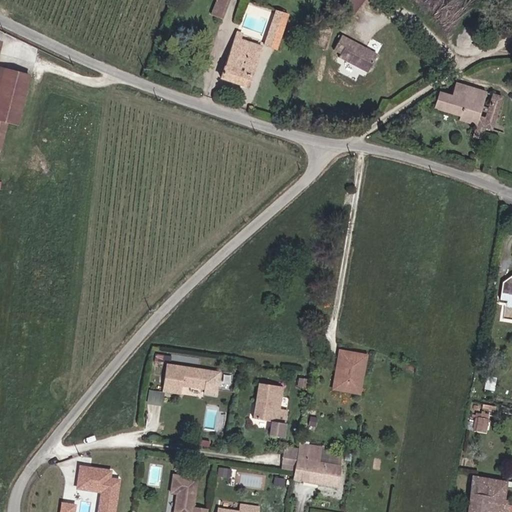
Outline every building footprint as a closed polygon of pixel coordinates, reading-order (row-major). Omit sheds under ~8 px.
[(221,17),(227,0),(216,0),(211,13),(221,17)] [(358,11),(366,0),(346,0),(346,1),(358,11)] [(275,49),(286,15),(274,11),(263,45),(275,49)] [(248,87),(261,47),(239,40),(241,34),(235,33),(220,78),(248,87)] [(376,54),(340,35),(333,50),(340,54),(338,58),(349,63),(351,61),(353,62),(352,65),(367,72),(376,54)] [(0,68),(0,144),(6,122),(16,124),(28,76),(0,68)] [(478,116),(486,92),(455,83),(451,95),(438,92),(435,100),(433,106),(433,107),(458,115),(458,119),(475,125),(478,116)] [(491,130),(501,97),(491,94),(484,118),(478,116),(475,125),(484,128),(491,130)] [(480,139),(484,128),(475,125),(471,137),(480,139)] [(511,274),(502,282),(500,299),(511,300),(511,274)] [(365,353),(338,348),(332,388),(359,392),(365,353)] [(185,385),(187,388),(203,390),(207,370),(166,365),(162,392),(180,394),(181,386),(181,385),(185,385)] [(306,386),(308,378),(299,377),(298,384),(306,386)] [(278,407),(282,385),(257,382),(252,417),(284,422),(286,408),(278,407)] [(485,432),(488,416),(478,414),(475,430),(485,432)] [(340,464),(318,461),(321,445),(300,441),(299,446),(285,444),(281,469),(293,470),(292,479),(317,482),(337,485),(340,464)] [(91,468),(81,467),(79,481),(79,482),(78,488),(102,492),(98,511),(114,511),(119,480),(110,479),(110,473),(97,471),(97,474),(90,473),(91,468)] [(191,511),(192,505),(196,479),(173,475),(170,493),(176,494),(173,511),(191,511)] [(511,511),(511,507),(505,506),(506,501),(504,501),(507,482),(473,476),(466,511),(511,511)] [(78,511),(80,503),(64,500),(60,511),(78,511)]
